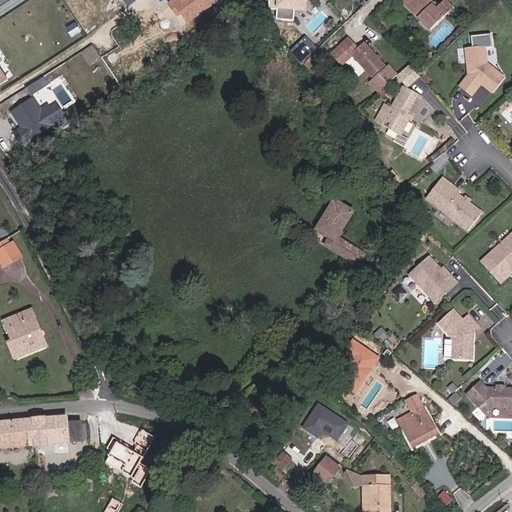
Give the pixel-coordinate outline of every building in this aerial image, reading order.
[(169,0),(167,2),(176,14),(180,11),(186,20),(214,0),(169,0)] [(306,10),(307,0),(269,0),(269,1),(278,2),(277,8),(306,10)] [(448,0),(441,7),(434,0),(404,0),(404,1),(433,30),(456,7),(448,0)] [(351,37),(334,55),(345,66),(355,55),(362,48),(351,37)] [(362,48),(355,55),(379,78),(391,65),(367,42),(362,48)] [(488,47),(469,48),(471,75),(461,86),(474,96),(486,86),(495,93),(508,78),(491,64),(488,47)] [(409,87),(421,78),(410,65),(399,75),(409,87)] [(422,96),(403,87),(393,109),(386,106),(379,122),(386,125),(388,121),(394,124),(392,129),(404,135),(422,96)] [(24,128),(17,134),(25,146),(61,121),(59,118),(66,113),(59,104),(53,109),(51,106),(44,110),(35,99),(14,113),(23,123),(22,124),(24,128)] [(464,191),(456,185),(440,205),(472,230),(486,213),(473,202),(475,200),(470,196),(468,199),(462,194),(464,191)] [(357,211),(338,199),(319,231),(332,239),(327,246),(361,266),(368,254),(341,238),(357,211)] [(511,237),(485,263),(504,283),(511,275),(511,237)] [(15,241),(0,248),(0,258),(4,266),(24,256),(15,241)] [(442,270),(441,269),(430,258),(411,276),(437,303),(459,283),(453,277),(450,279),(446,275),(444,275),(442,273),(442,270)] [(453,277),(444,267),(441,269),(442,270),(442,273),(444,275),(446,275),(450,279),(453,277)] [(36,310),(15,318),(22,338),(17,340),(12,342),(18,357),(49,345),(36,310)] [(465,323),(455,312),(441,327),(455,342),(455,361),(475,361),(475,345),(473,343),(473,340),(476,340),(476,334),(475,333),(481,328),(470,317),(465,323)] [(9,320),(17,340),(22,338),(15,318),(9,320)] [(354,392),(378,357),(365,348),(353,340),(345,353),(356,361),(341,383),(354,392)] [(490,390),(484,384),(470,397),(483,410),(489,405),(493,405),(497,409),(510,409),(511,411),(511,390),(508,391),(506,393),(501,393),(500,390),(490,390)] [(421,396),(410,402),(415,413),(400,421),(416,450),(442,436),(421,396)] [(340,429),(345,421),(318,403),(303,427),(317,436),(323,426),(330,431),(331,435),(341,432),(340,429)] [(483,410),(489,417),(497,409),(493,405),(489,405),(483,410)] [(0,451),(75,446),(73,416),(0,421),(0,451)] [(292,458),(283,451),(277,459),(286,466),(292,458)] [(327,456),(315,470),(328,482),(339,467),(327,456)] [(394,511),(394,475),(365,476),(365,511),(394,511)]
